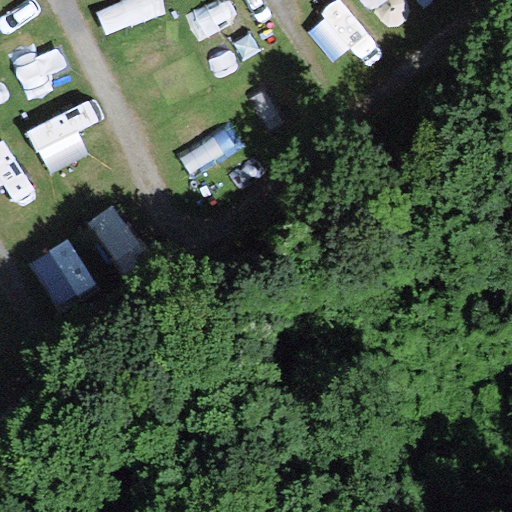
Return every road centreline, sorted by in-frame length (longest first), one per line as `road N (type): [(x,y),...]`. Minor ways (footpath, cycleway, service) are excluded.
road 1 (track): [(488,0),(0,431)]
road 2 (track): [(61,0),(183,266)]
road 3 (track): [(0,266),(62,376)]
